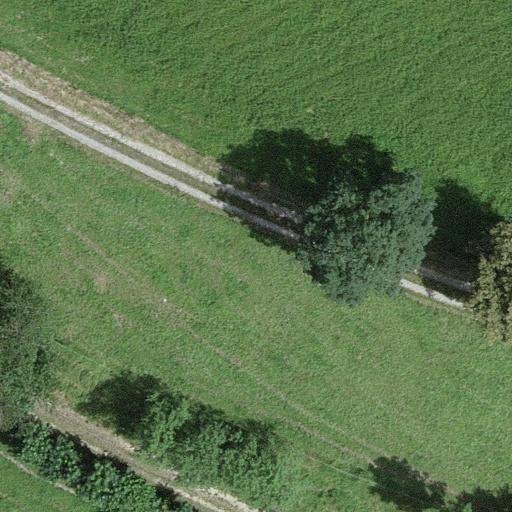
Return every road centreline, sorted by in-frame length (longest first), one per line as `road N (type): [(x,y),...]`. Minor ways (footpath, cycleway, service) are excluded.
road 1 (track): [(511,308),(479,305),(389,270),(0,89)]
road 2 (track): [(0,382),(253,511)]
